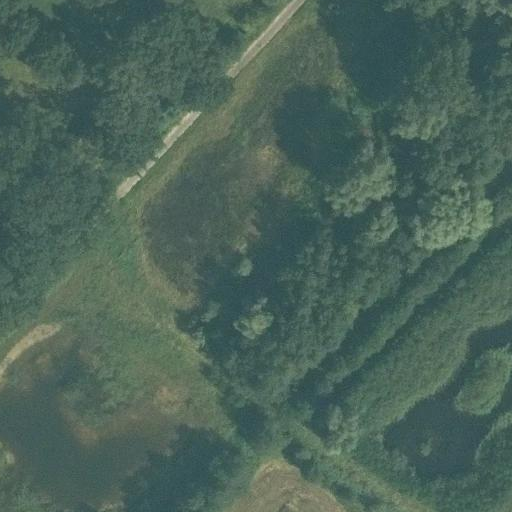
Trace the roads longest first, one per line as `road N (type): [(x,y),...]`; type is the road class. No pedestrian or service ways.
road 1 (track): [(419,511),(257,403),(167,325),(116,259),(97,215)]
road 2 (track): [(0,235),(56,199),(254,0)]
